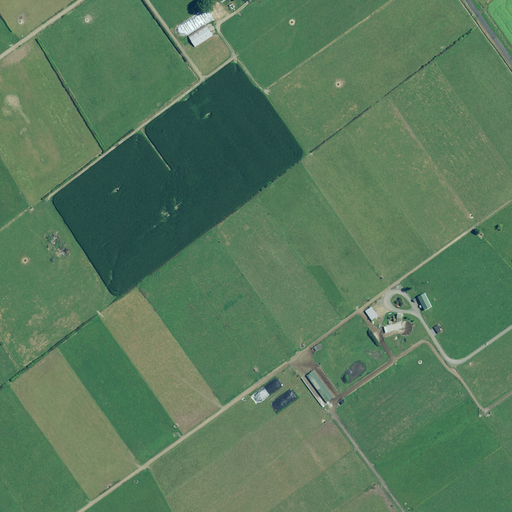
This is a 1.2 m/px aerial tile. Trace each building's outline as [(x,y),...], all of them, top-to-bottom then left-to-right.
[(213,36),(206,25),(188,36),(195,47),(213,36)] [(431,307),(425,293),(418,297),(425,310),(431,307)] [(378,316),(372,307),(365,311),(372,320),(378,316)] [(402,328),(400,323),(386,327),(388,332),(402,328)] [(315,387),(326,402),(334,397),(314,370),(307,376),(315,387)]
